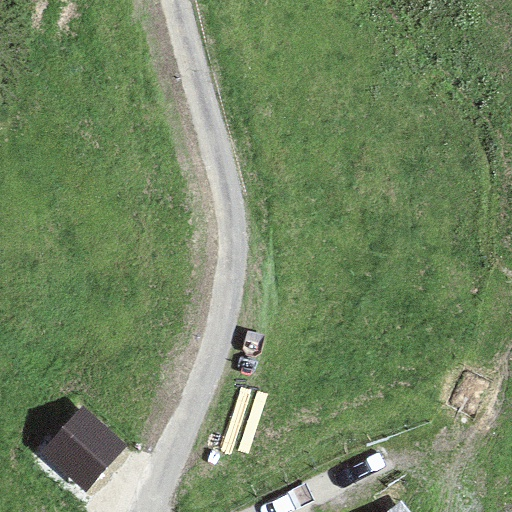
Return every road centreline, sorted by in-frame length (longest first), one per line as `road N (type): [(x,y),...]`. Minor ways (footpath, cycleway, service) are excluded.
road 1 (track): [(143,511),(204,373),(228,283),(232,224),(176,0)]
road 2 (track): [(263,511),(373,464)]
